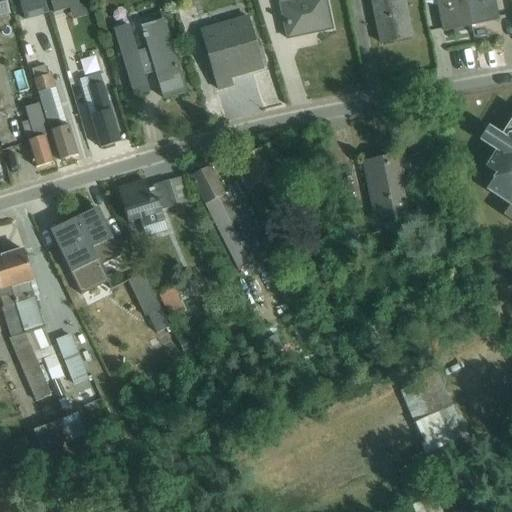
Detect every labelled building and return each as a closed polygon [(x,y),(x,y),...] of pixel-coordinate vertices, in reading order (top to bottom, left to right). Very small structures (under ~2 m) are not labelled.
[(0,0),(0,18),(11,16),(7,0),(0,0)] [(43,0),(19,0),(26,21),(48,15),(43,0)] [(87,0),(47,0),(51,15),(68,12),(67,5),(87,0)] [(278,0),(279,4),(287,41),(332,31),(325,0),(278,0)] [(412,39),(404,0),(371,0),(381,45),(412,39)] [(465,0),(436,0),(443,32),(471,27),(465,0)] [(494,0),(465,0),(471,27),(498,21),(494,0)] [(264,69),(248,17),(200,31),(217,91),(233,87),(231,79),(264,69)] [(163,21),(142,28),(148,50),(138,53),(130,26),(115,30),(135,97),(149,92),(145,77),(156,74),(164,101),(185,94),(163,21)] [(88,74),(104,68),(99,53),(83,59),(88,74)] [(49,66),(32,71),(34,81),(50,133),(59,162),(78,156),(69,127),(67,128),(52,75),(49,66)] [(100,75),(80,82),(90,116),(101,150),(103,149),(104,151),(114,148),(113,146),(121,144),(100,75)] [(45,137),(48,137),(39,105),(25,109),(29,122),(22,125),(27,143),(36,170),(53,165),(45,137)] [(511,121),(501,138),(488,129),(480,142),(496,152),(485,169),(496,176),(492,181),(493,181),(486,192),(510,208),(504,217),(511,222),(511,121)] [(414,155),(416,164),(417,168),(440,163),(435,135),(412,140),(411,140),(414,155)] [(250,195),(253,205),(276,197),(261,152),(242,158),(247,173),(240,176),(246,197),(250,195)] [(416,164),(414,155),(399,157),(364,164),(378,234),(386,233),(397,231),(395,223),(385,225),(384,222),(411,216),(402,167),(416,164)] [(220,235),(222,234),(244,280),(254,275),(250,267),(252,266),(234,229),(239,226),(210,168),(191,178),(220,235)] [(165,223),(161,211),(189,203),(181,180),(169,183),(169,182),(153,187),(155,194),(150,195),(147,184),(119,193),(129,225),(139,222),(142,230),(143,229),(147,239),(168,232),(165,223)] [(98,259),(102,267),(122,257),(101,214),(87,221),(85,216),(73,221),(93,262),(98,259)] [(62,227),(50,232),(59,250),(70,273),(82,296),(109,283),(102,267),(98,259),(93,262),(73,221),(62,227)] [(1,260),(33,354),(51,348),(35,298),(38,297),(24,252),(1,260)] [(52,397),(33,354),(1,260),(0,259),(0,301),(1,301),(4,309),(2,310),(12,339),(9,340),(36,404),(52,397)] [(144,275),(129,283),(145,317),(161,310),(144,275)] [(249,287),(235,293),(252,328),(249,329),(256,344),(272,337),(249,287)] [(160,296),(171,319),(184,314),(173,290),(160,296)] [(435,305),(418,309),(419,315),(410,317),(413,332),(441,326),(437,311),(436,311),(435,305)] [(414,425),(411,427),(424,453),(411,460),(421,481),(478,450),(456,407),(452,409),(433,366),(413,375),(418,386),(400,393),(414,425)] [(65,427),(71,442),(86,436),(80,420),(65,427)] [(71,442),(65,427),(62,421),(34,432),(42,453),(71,442)] [(459,511),(441,511),(435,498),(412,507),(414,511),(466,511),(465,509),(459,511)]
